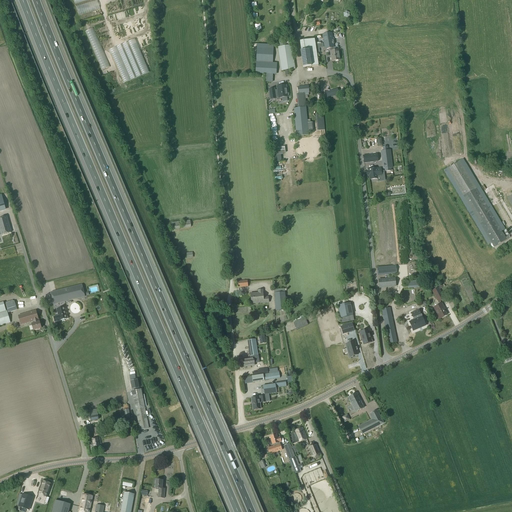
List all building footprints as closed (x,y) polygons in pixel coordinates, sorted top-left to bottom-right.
[(324,34),(322,34),(322,35),(323,40),(324,50),(334,48),(332,32),(324,34)] [(311,64),(318,63),(316,53),(316,51),(315,44),(308,44),(307,41),(300,43),(301,51),(300,51),(300,52),(309,51),(311,64)] [(291,45),(280,47),(284,71),(285,70),(289,70),(295,69),(291,45)] [(271,47),(254,47),(254,61),(271,61),(271,47)] [(338,50),(330,52),(332,61),(340,60),(338,50)] [(309,51),(300,52),(303,68),(311,66),(311,64),(309,51)] [(286,86),(277,87),(277,91),(274,91),(274,89),(269,90),(270,100),(275,99),(275,98),(278,98),(278,99),(287,98),(287,96),(288,96),(288,92),(287,92),(286,86)] [(337,90),(325,94),(327,99),(339,95),(337,90)] [(298,108),(294,108),(297,136),(309,135),(308,131),(308,124),(306,107),(305,107),(304,95),(297,96),(298,108)] [(324,114),(317,115),(318,132),(326,131),(324,114)] [(389,150),(381,151),(383,169),(384,169),(384,172),(391,171),(390,168),(391,168),(389,150)] [(377,154),(363,156),(364,163),(378,161),(377,154)] [(505,229),(463,159),(444,171),(488,245),(491,243),(494,247),(510,238),(509,236),(505,238),(501,231),(505,229)] [(368,171),(367,172),(367,176),(369,175),(369,180),(378,179),(377,176),(381,176),(380,169),(376,169),(368,170),(368,171)] [(0,231),(1,235),(11,232),(6,217),(0,218),(0,231)] [(396,266),(377,267),(377,276),(397,274),(396,266)] [(82,286),(51,293),(53,305),(85,298),(82,286)] [(438,287),(431,291),(438,303),(445,299),(438,287)] [(258,293),(251,294),(252,304),(263,303),(268,303),(268,298),(263,299),(263,290),(258,291),(258,293)] [(285,292),(274,293),(275,311),(286,310),(285,292)] [(14,301),(5,304),(8,313),(17,310),(14,301)] [(350,303),(338,306),(341,323),(354,320),(350,303)] [(441,304),(434,308),(438,315),(437,315),(439,319),(447,315),(444,310),(445,310),(441,304)] [(58,316),(53,317),(54,322),(67,319),(65,307),(56,309),(58,316)] [(390,308),(381,309),(388,344),(397,342),(390,308)] [(414,320),(409,322),(413,331),(425,326),(425,324),(425,323),(425,322),(424,321),(423,321),(421,317),(418,310),(411,313),(414,320)] [(36,311),(18,316),(21,325),(33,321),(34,324),(31,325),(33,331),(41,329),(39,322),(39,323),(36,311)] [(6,312),(0,313),(0,325),(10,323),(6,312)] [(368,330),(360,332),(363,345),(372,342),(368,330)] [(255,339),(247,340),(250,357),(258,355),(255,339)] [(358,355),(354,343),(346,345),(347,349),(349,357),(350,357),(358,355)] [(250,359),(243,360),(244,367),(254,366),(254,363),(253,358),(250,359)] [(269,374),(263,374),(264,381),(280,378),(279,372),(269,374)] [(258,375),(252,376),(251,376),(252,383),(264,381),(263,374),(258,375)] [(131,381),(130,381),(132,390),(139,388),(137,380),(136,380),(131,381)] [(278,391),(278,388),(276,388),(275,384),(263,386),(264,395),(277,393),(276,391),(278,391)] [(141,389),(132,391),(136,409),(137,411),(136,412),(139,430),(149,428),(144,407),(142,395),(141,389)] [(356,393),(348,398),(355,412),(364,408),(356,393)] [(251,398),(253,410),(261,409),(260,403),(266,402),(265,396),(251,398)] [(96,409),(88,411),(91,422),(99,420),(96,409)] [(372,421),(358,428),(361,434),(383,423),(376,410),(369,414),(372,421)] [(92,426),(83,427),(85,433),(87,433),(89,442),(90,441),(92,449),(102,447),(100,437),(92,439),(91,432),(93,431),(92,426)] [(302,428),(294,432),(291,433),(293,444),(298,442),(298,443),(307,439),(302,428)] [(277,435),(270,437),(272,445),(279,443),(282,442),(280,437),(278,438),(277,435)] [(279,444),(267,448),(269,455),(270,454),(275,453),(281,450),(279,444)] [(309,445),(308,448),(312,457),(315,458),(318,456),(319,454),(316,445),(313,444),(309,445)] [(290,446),(285,448),(295,473),(296,476),(301,474),(300,471),(299,468),(296,469),(292,461),(296,460),(290,446)] [(156,480),(155,489),(158,489),(158,498),(164,499),(165,489),(162,489),(163,481),(156,480)] [(42,481),(38,494),(47,497),(51,484),(42,481)] [(124,493),(120,511),(130,511),(134,495),(124,493)] [(22,494),(18,507),(28,510),(33,498),(22,494)] [(83,494),(79,511),(78,511),(88,511),(92,497),(83,494)] [(140,499),(137,511),(141,511),(142,511),(148,511),(152,499),(145,498),(145,500),(140,499)] [(55,501),(51,511),(68,511),(70,506),(55,501)]
